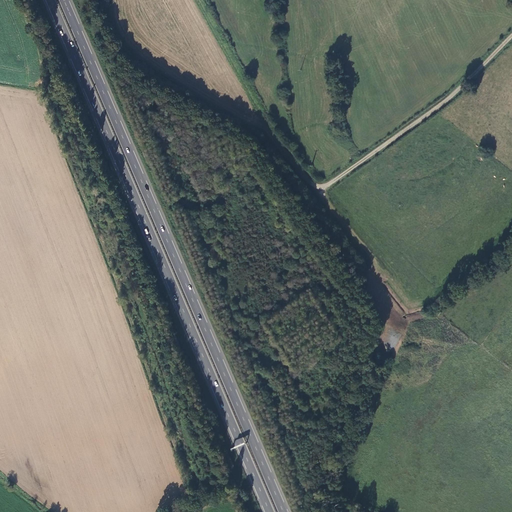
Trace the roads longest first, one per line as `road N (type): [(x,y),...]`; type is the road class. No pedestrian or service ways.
road 1 (trunk): [(284,511),(64,0)]
road 2 (trunk): [(50,0),(270,511)]
road 3 (track): [(284,146),(321,190),(434,113),(511,34)]
